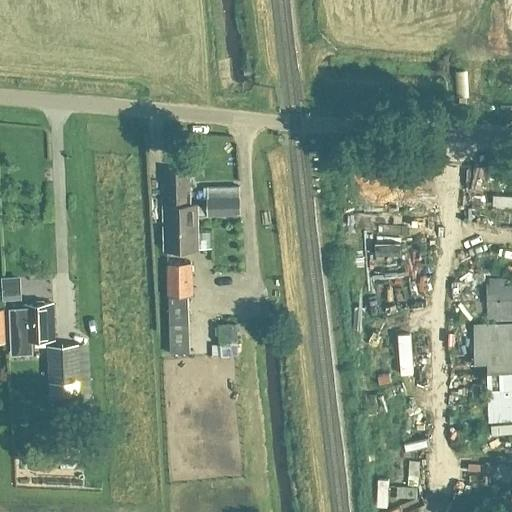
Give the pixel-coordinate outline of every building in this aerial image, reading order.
[(511,13),(503,16),(507,27),(511,25),(511,13)] [(490,178),(488,163),(474,164),(476,179),(490,178)] [(208,204),(197,204),(197,203),(190,203),(190,171),(164,171),(165,218),(167,218),(168,249),(197,248),(197,215),(208,214),(208,215),(241,215),(240,195),(207,196),(208,204)] [(511,205),(511,192),(495,192),(495,205),(511,205)] [(502,229),(502,219),(476,218),(476,229),(502,229)] [(410,297),(408,237),(385,238),(388,298),(410,297)] [(189,309),(189,295),(193,295),(192,262),(166,263),(167,295),(169,295),(170,353),(191,352),(189,309)] [(8,286),(25,286),(25,276),(8,275),(8,286)] [(511,276),(493,276),(493,320),(511,320),(511,276)] [(26,340),(55,339),(53,303),(25,304),(26,340)] [(209,341),(238,339),(237,323),(218,324),(218,331),(209,331),(209,341)] [(511,422),(511,323),(480,324),(481,423),(511,422)] [(51,374),(78,373),(76,346),(49,347),(51,374)] [(256,446),(249,417),(238,420),(245,448),(256,446)] [(420,446),(420,476),(434,476),(434,446),(420,446)] [(243,482),(219,487),(223,505),(247,501),(243,482)]
